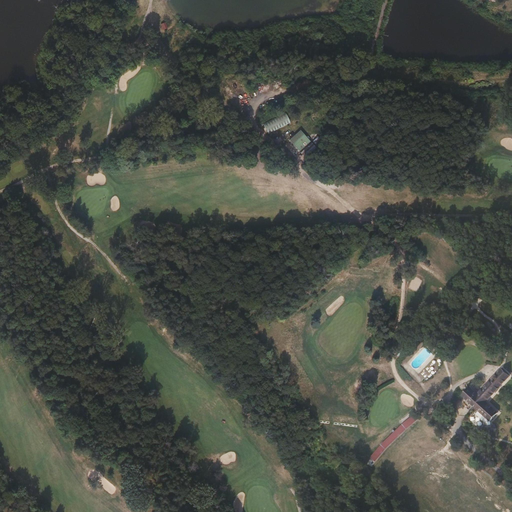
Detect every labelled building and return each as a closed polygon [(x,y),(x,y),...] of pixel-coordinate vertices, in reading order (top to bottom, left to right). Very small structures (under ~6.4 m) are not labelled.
[(262,124),(266,134),(289,123),(285,114),(262,124)] [(315,149),(299,131),(288,140),(303,159),(315,149)] [(487,403),(510,377),(498,366),(476,391),(469,385),(459,397),(471,407),(476,412),(481,417),(489,424),(498,413),(487,403)] [(476,412),(471,407),(461,419),(466,423),(476,412)] [(370,458),(374,462),(388,445),(408,427),(422,415),(418,411),(404,422),(384,440),(370,458)]
